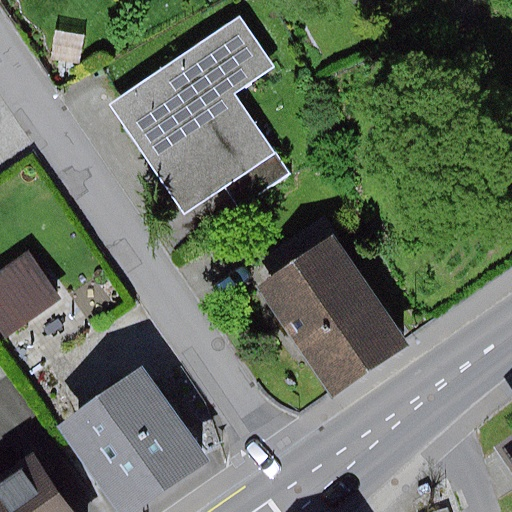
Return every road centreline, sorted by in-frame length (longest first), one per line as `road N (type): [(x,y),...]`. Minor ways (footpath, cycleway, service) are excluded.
road 1 (residential): [(0,31),(307,496)]
road 2 (secondary): [(307,496),(446,396)]
road 3 (unclassified): [(446,396),(480,511)]
